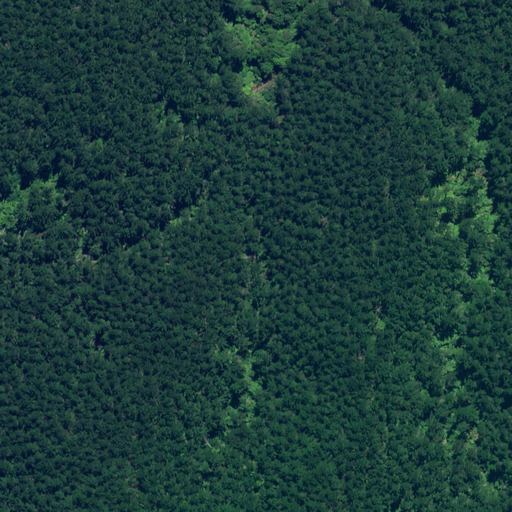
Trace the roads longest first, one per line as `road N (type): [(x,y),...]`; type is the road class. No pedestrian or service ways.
road 1 (track): [(0,298),(200,195),(248,110),(297,57),(329,0)]
road 2 (track): [(149,511),(126,479),(102,468),(69,511)]
